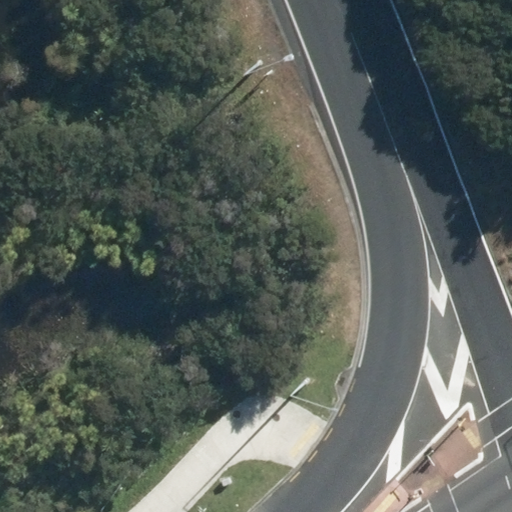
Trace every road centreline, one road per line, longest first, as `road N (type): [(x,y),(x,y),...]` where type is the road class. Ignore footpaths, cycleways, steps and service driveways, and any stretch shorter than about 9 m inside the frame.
road 1 (motorway): [(291,511),(339,467),(379,368),(407,156)]
road 2 (motorway): [(511,390),(407,156)]
road 3 (motorway): [(407,156),(342,0)]
